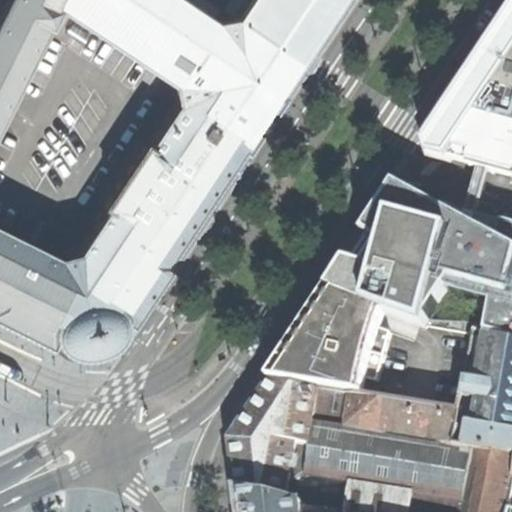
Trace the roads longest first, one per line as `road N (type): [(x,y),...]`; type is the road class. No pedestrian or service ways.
road 1 (secondary): [(190,511),(211,435),(264,338),(489,0)]
road 2 (secondary): [(375,0),(124,396),(121,447),(159,511)]
